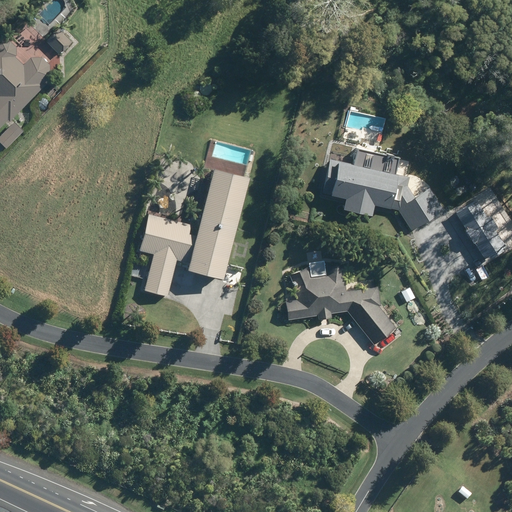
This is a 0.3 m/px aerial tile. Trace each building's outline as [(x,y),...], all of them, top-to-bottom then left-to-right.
[(39,0),(33,8),(41,14),(53,0),(39,0)] [(28,13),(9,33),(19,43),(38,23),(28,13)] [(61,22),(42,40),(56,54),(74,36),(61,22)] [(4,36),(0,38),(0,121),(54,70),(36,51),(25,62),(4,36)] [(181,98),(192,109),(214,89),(204,78),(181,98)] [(12,118),(0,130),(0,140),(5,145),(22,128),(12,118)] [(410,225),(442,203),(429,176),(332,157),(329,193),(341,194),(339,207),(369,211),(370,198),(398,204),(410,225)] [(140,213),(133,248),(149,251),(141,289),(164,294),(172,258),(180,260),(178,268),(218,276),(239,175),(204,167),(192,224),(140,213)] [(284,297),(284,314),(346,311),(370,341),(394,322),(376,300),(377,286),(345,285),(346,263),(324,262),(324,274),(310,275),(305,263),(288,272),(294,281),(295,296),(284,297)] [(429,322),(408,285),(397,291),(418,328),(429,322)]
